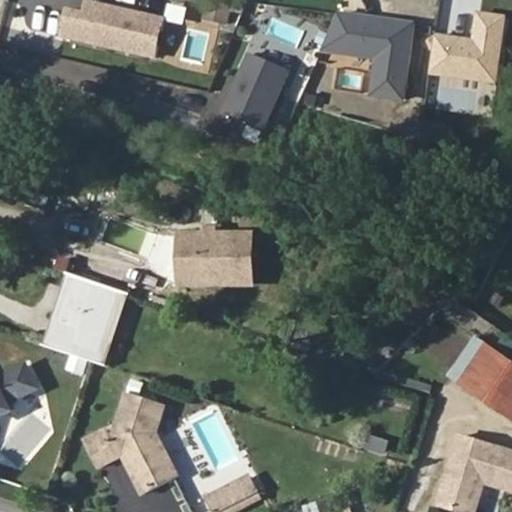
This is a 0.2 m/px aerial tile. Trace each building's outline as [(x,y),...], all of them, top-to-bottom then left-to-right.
[(157,54),(166,16),(102,0),(89,0),(88,8),(71,5),(65,31),(157,54)] [(494,80),(503,16),(477,12),(473,40),(436,35),(432,72),(468,77),(494,80)] [(372,92),(403,97),(414,24),(383,19),(335,13),(320,50),(377,58),(372,92)] [(275,130),(297,71),(257,57),(235,116),(275,130)] [(263,226),(191,227),(192,279),(264,278),(263,226)] [(117,360),(140,288),(77,267),(53,339),(117,360)] [(511,413),(511,355),(480,335),(453,376),(511,413)] [(4,374),(0,375),(0,419),(20,411),(18,405),(48,390),(38,367),(6,381),(4,374)] [(140,378),(134,392),(136,392),(147,396),(152,383),(140,378)] [(165,430),(174,405),(147,396),(136,392),(123,434),(118,435),(116,429),(94,437),(108,464),(133,453),(151,492),(186,475),(165,430)] [(391,451),(396,437),(377,431),(372,445),(391,451)] [(511,447),(466,433),(445,502),(477,511),(480,511),(491,479),(511,486),(511,447)] [(251,500),(268,492),(259,476),(244,484),(251,500)] [(221,511),(228,511),(251,500),(244,484),(214,498),(221,511)] [(482,511),(497,511),(504,493),(491,488),(482,511)]
